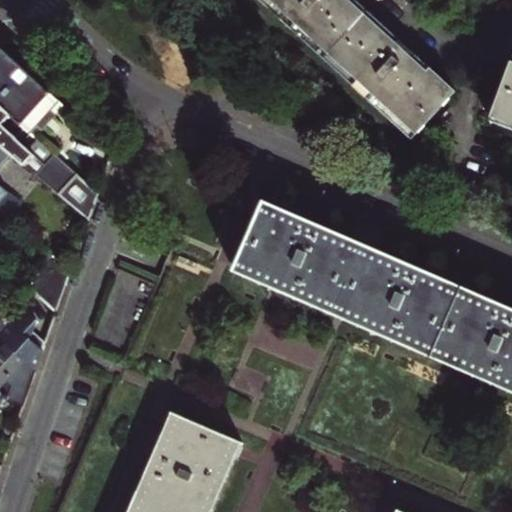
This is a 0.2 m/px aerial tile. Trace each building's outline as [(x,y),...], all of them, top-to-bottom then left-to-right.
[(207,0),(215,7),(220,0),(264,0),(416,139),(461,91),(404,39),(397,32),(361,0),(207,0)] [(403,26),(397,32),(404,39),(410,32),(405,28),(403,26)] [(65,108),(2,50),(0,52),(0,108),(24,131),(35,141),(45,130),(49,134),(58,124),(54,120),(65,108)] [(511,69),(493,121),(511,127),(511,69)] [(15,141),(24,131),(0,108),(0,144),(11,155),(34,176),(43,166),(15,141)] [(0,215),(3,217),(17,202),(0,185),(0,167),(11,155),(0,144),(0,215)] [(61,200),(78,180),(52,156),(43,166),(34,176),(61,200)] [(78,180),(61,200),(87,224),(96,197),(78,180)] [(337,233),(265,202),(235,273),(270,288),(278,292),(337,317),(347,321),(511,392),(511,308),(382,253),(337,233)] [(25,287),(55,316),(68,278),(50,261),(25,287)] [(0,394),(7,401),(24,407),(30,389),(37,369),(27,359),(30,356),(40,360),(43,353),(30,341),(36,323),(22,310),(11,323),(0,334),(0,338),(8,346),(0,354),(0,394)] [(0,334),(11,323),(0,312),(0,334)] [(114,378),(85,471),(113,480),(121,453),(115,452),(119,440),(112,438),(116,426),(104,422),(109,405),(118,408),(120,400),(149,409),(155,391),(114,378)] [(243,444),(173,413),(129,511),(213,511),(237,457),(239,452),(243,444)] [(60,499),(54,511),(99,511),(100,510),(80,502),(79,506),(60,499)]
